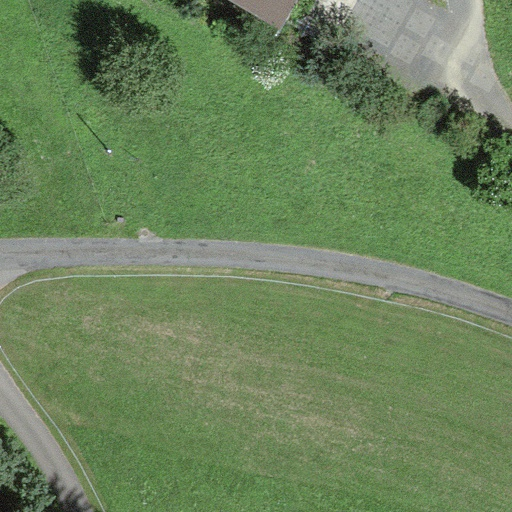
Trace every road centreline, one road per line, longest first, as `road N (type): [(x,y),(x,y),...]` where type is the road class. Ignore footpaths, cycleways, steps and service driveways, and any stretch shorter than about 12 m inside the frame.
road 1 (residential): [(511,313),(454,289),(301,257),(116,245),(0,255)]
road 2 (track): [(67,511),(51,468),(0,390)]
